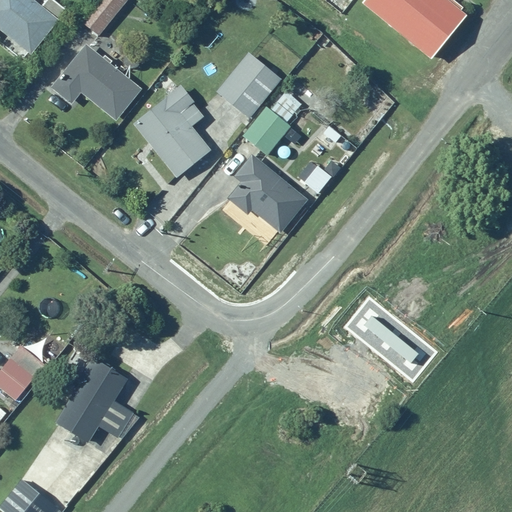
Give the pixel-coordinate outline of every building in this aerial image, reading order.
[(0,0),(0,31),(25,55),(56,22),(65,11),(52,0),(43,0),(38,7),(28,0),(0,0)] [(99,38),(129,1),(126,0),(97,0),(79,22),(99,38)] [(441,0),(372,0),(413,34),(441,0)] [(249,119),(278,79),(245,55),(244,56),(218,37),(204,56),(227,73),(213,92),(249,119)] [(114,121),(138,88),(81,46),(50,89),(68,102),(76,92),(114,121)] [(192,101),(178,83),(127,124),(171,178),(208,148),(190,126),(202,117),(191,103),(192,101)] [(265,107),(244,131),(253,138),(248,143),(263,155),(287,127),(265,107)] [(304,199),(248,154),(230,177),(236,182),(223,199),(244,215),(249,208),(279,231),(304,199)] [(317,193),(330,177),(318,167),(305,184),(317,193)] [(0,388),(13,398),(15,399),(32,376),(6,357),(0,365),(0,388)] [(111,400),(123,378),(87,358),(51,423),(86,442),(94,427),(114,438),(115,436),(122,440),(135,417),(130,414),(132,411),(111,400)] [(15,478),(0,499),(0,511),(51,511),(55,507),(15,478)]
